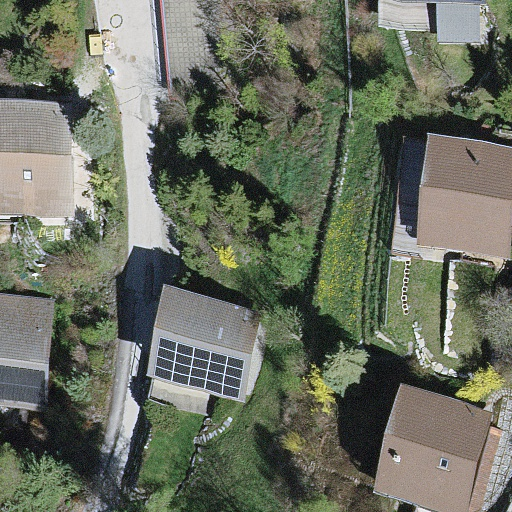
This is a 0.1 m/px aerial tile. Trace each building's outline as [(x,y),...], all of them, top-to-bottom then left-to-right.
[(398,0),(398,3),(438,5),(436,44),(485,46),(486,0),(398,0)] [(73,105),(0,105),(0,217),(73,217),(73,105)] [(511,242),(511,155),(426,146),(414,260),(509,270),(511,242)] [(275,314),(170,291),(151,377),(256,400),(275,314)] [(0,408),(48,412),(54,299),(0,295),(0,408)] [(471,511),(493,422),(402,401),(377,509),(391,511),(471,511)]
